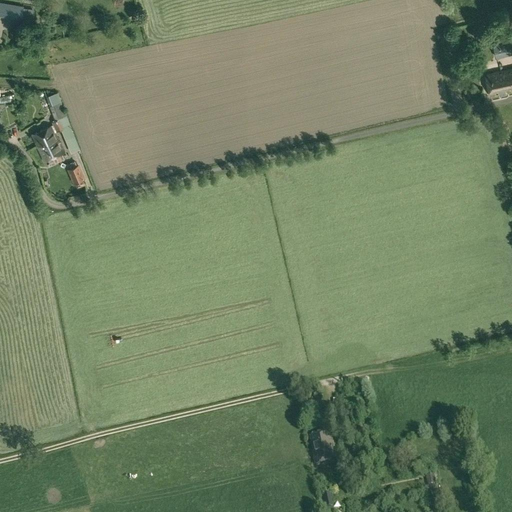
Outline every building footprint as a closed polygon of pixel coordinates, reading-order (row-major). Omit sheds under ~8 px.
[(0,15),(21,20),(23,6),(0,2),(0,15)] [(511,53),(511,36),(493,41),(497,57),(511,53)] [(491,96),(511,91),(511,68),(486,74),(491,96)] [(61,101),(57,91),(45,96),(49,105),(61,101)] [(68,148),(78,145),(72,129),(67,115),(66,116),(66,115),(54,120),(55,123),(52,125),(51,125),(54,132),(55,131),(61,129),(66,141),(68,148)] [(37,146),(56,137),(54,132),(51,125),(31,134),(37,146)] [(56,137),(37,146),(44,161),(51,157),(54,164),(65,159),(62,152),(63,152),(56,137)] [(84,178),(79,164),(76,165),(74,161),(67,164),(69,168),(68,169),(74,183),(75,183),(77,188),(85,184),(83,178),(84,178)] [(329,433),(310,437),(316,465),(335,461),(329,433)] [(426,475),(433,511),(441,511),(433,473),(426,475)] [(321,509),(332,507),(330,496),(319,498),(321,509)]
